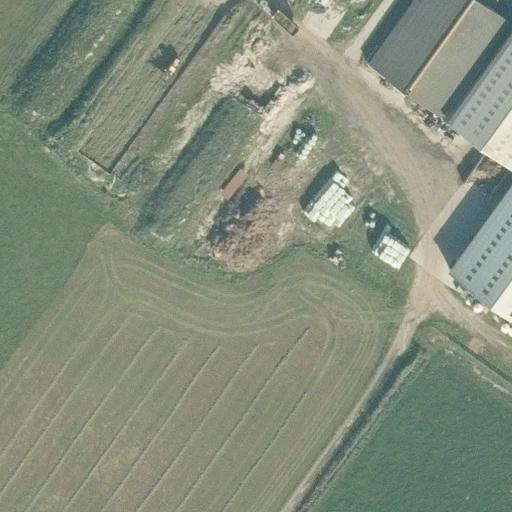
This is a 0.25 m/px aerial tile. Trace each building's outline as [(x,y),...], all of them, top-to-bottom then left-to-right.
[(129,0),(90,0),(14,106),(40,125),(129,0)] [(233,0),(185,0),(77,151),(108,173),(233,0)] [(307,0),(301,8),(330,30),(351,0),(307,0)] [(481,0),(410,0),(366,62),(440,115),(508,20),(481,0)] [(511,26),(444,118),(508,166),(511,160),(511,26)] [(169,241),(277,90),(297,63),(256,34),(129,212),(169,241)] [(511,188),(452,272),(511,314),(511,188)]
